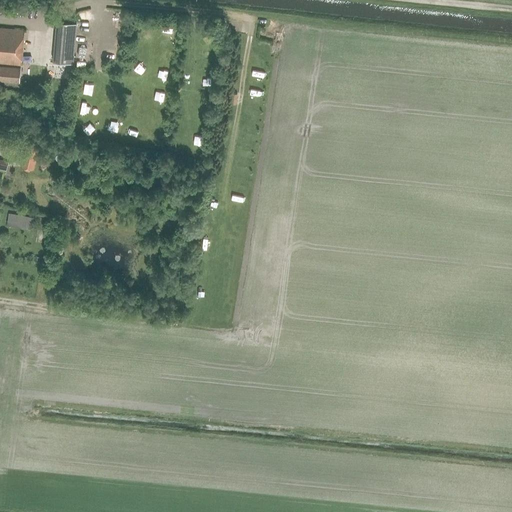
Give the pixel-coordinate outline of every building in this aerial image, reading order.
[(56,21),(53,61),(73,63),(77,23),(56,21)] [(0,62),(20,64),(23,30),(0,28),(0,62)] [(86,47),(80,47),(79,47),(78,56),(79,57),(85,58),(86,57),(87,48),(86,47)] [(0,66),(0,81),(2,82),(2,84),(17,85),(17,83),(19,83),(21,68),(0,66)] [(33,170),(36,158),(24,155),(21,167),(33,170)] [(31,230),(33,217),(8,213),(6,226),(31,230)]
